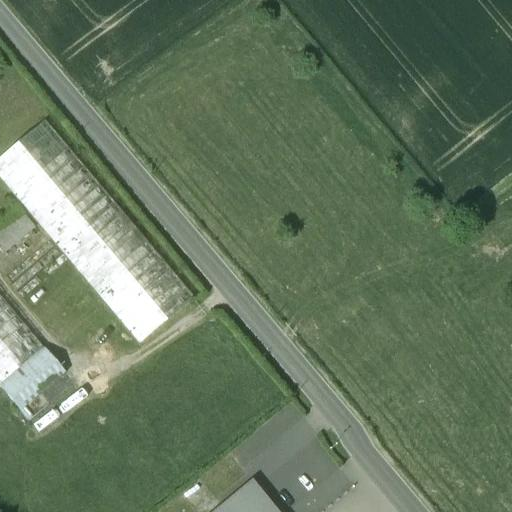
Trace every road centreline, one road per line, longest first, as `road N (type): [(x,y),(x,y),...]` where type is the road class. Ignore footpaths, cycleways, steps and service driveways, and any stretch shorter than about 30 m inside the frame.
road 1 (tertiary): [(420,511),(0,8)]
road 2 (track): [(230,289),(119,372),(64,360),(23,312)]
